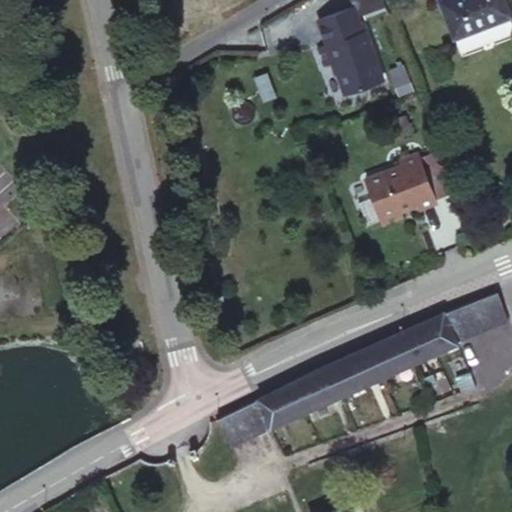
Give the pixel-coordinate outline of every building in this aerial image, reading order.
[(456,44),(511,27),(504,0),(452,0),(445,2),(456,44)] [(355,90),(387,79),(370,29),(368,30),(359,5),(323,17),(332,42),(323,45),(329,63),(338,60),(347,86),(355,90)] [(431,205),(415,157),(399,162),(399,166),(364,179),(379,220),(414,207),(415,211),(431,205)] [(511,285),(511,279),(500,283),(502,289),(511,285)] [(511,285),(502,289),(508,311),(511,309),(511,285)] [(426,312),(481,296),(477,290),(453,300),(426,312)] [(487,313),(481,296),(426,312),(438,337),(487,313)] [(438,337),(426,312),(236,409),(251,440),(440,342),(438,337)] [(217,419),(230,451),(251,440),(236,409),(217,419)] [(217,419),(194,430),(212,460),(230,451),(217,419)] [(339,511),(335,499),(302,511),(339,511)]
